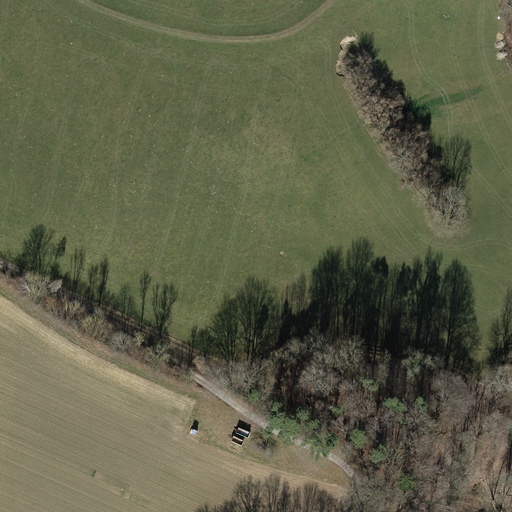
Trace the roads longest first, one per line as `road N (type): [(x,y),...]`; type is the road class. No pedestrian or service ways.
road 1 (track): [(356,511),(358,485),(350,474),(0,264)]
road 2 (track): [(77,304),(237,371),(299,347),(377,351)]
road 3 (track): [(86,0),(200,39),(250,40),(279,35),(335,0)]
road 4 (track): [(416,511),(476,406),(475,385),(451,370),(377,351)]
